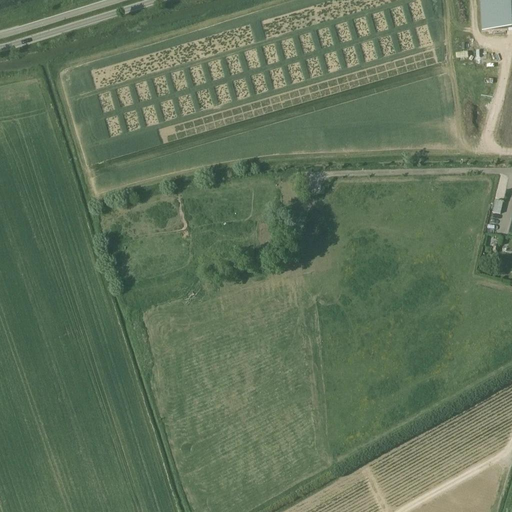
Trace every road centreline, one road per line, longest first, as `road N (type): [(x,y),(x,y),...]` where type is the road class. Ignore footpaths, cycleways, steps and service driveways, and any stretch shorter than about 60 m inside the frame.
road 1 (tertiary): [(0,48),(162,0)]
road 2 (tertiary): [(117,0),(0,35)]
